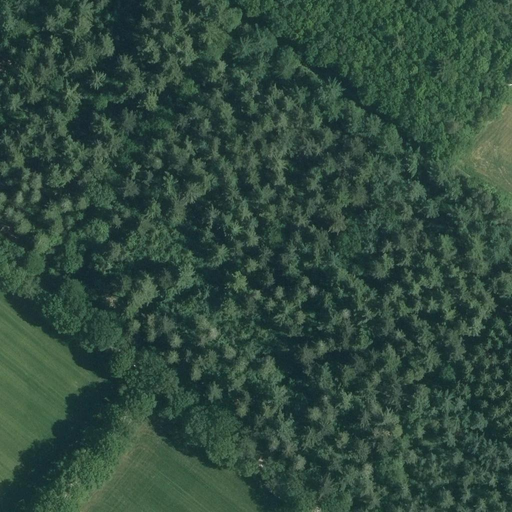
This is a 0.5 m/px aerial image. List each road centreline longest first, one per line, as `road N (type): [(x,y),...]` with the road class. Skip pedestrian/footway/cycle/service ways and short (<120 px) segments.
road 1 (track): [(320,511),(152,379)]
road 2 (track): [(152,379),(0,256)]
road 3 (track): [(152,379),(48,511)]
